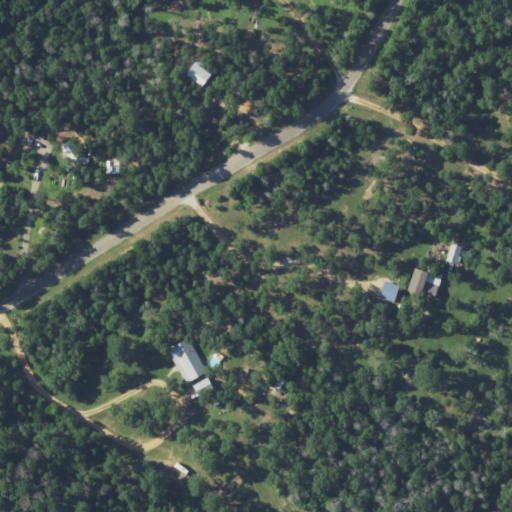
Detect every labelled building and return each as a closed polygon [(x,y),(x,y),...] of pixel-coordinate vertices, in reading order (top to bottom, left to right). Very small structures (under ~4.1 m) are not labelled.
[(207,89),(218,75),(202,63),(192,77),(207,89)] [(86,157),(73,142),(63,151),(76,166),(86,157)] [(467,248),(455,244),(449,260),(460,265),(467,248)] [(424,295),(431,272),(418,268),(411,291),(424,295)] [(400,285),(385,281),(381,299),(396,302),(400,285)] [(206,375),(192,340),(170,348),(184,384),(206,375)] [(218,391),(213,378),(198,384),(202,396),(218,391)]
